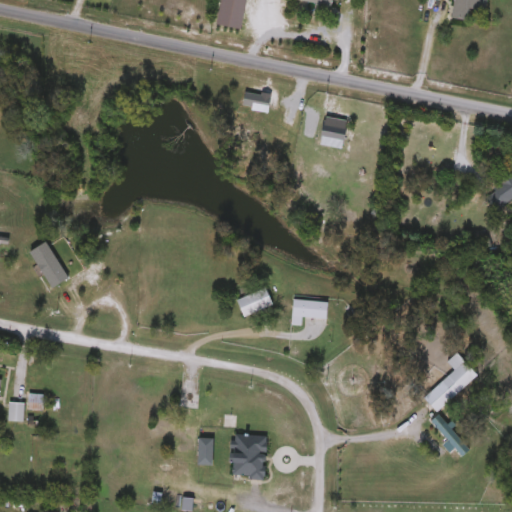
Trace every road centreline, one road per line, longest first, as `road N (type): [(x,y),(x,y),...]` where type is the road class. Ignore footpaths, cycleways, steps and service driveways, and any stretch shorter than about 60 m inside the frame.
road 1 (residential): [(0,6),(511,109)]
road 2 (residential): [(0,325),(260,372),(290,385),(314,429),(313,511)]
